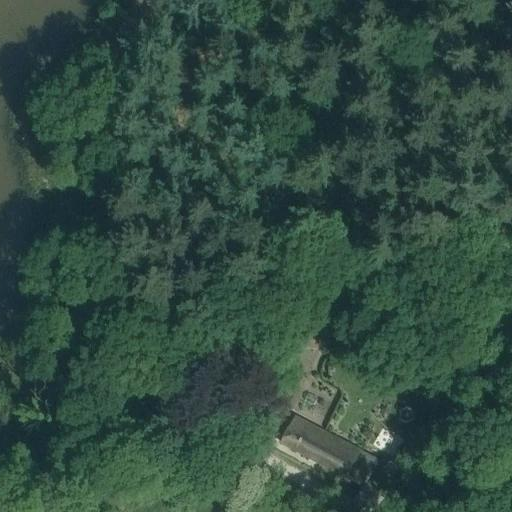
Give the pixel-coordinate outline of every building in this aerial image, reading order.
[(352,328),(347,337),(362,346),(367,337),(352,328)] [(301,335),(300,346),(318,349),(320,337),(301,335)] [(376,351),(367,368),(390,380),(399,363),(376,351)] [(207,416),(218,420),(227,415),(231,405),(226,395),(215,391),(206,396),(202,407),(207,416)] [(379,461),(295,417),(282,443),(365,486),(379,461)] [(353,503),(363,511),(379,511),(390,500),(387,497),(386,496),(371,483),(353,503)]
